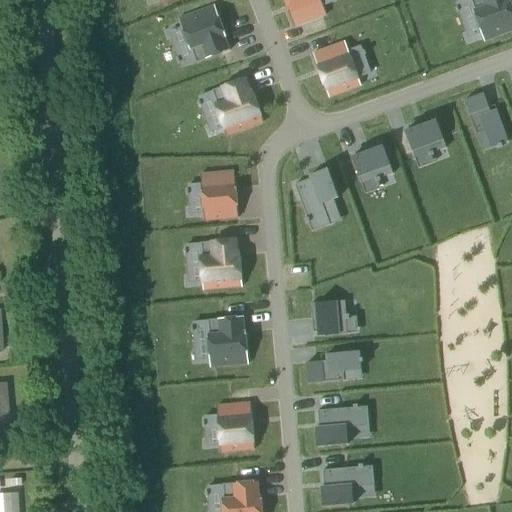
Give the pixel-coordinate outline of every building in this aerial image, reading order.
[(320,0),(284,0),(294,27),(326,16),(320,0)] [(485,42),(511,31),(511,7),(509,0),(471,0),(475,11),(473,11),(485,42)] [(214,6),(178,20),(189,51),(192,50),(196,63),(229,51),(224,38),(225,37),(214,6)] [(345,43),(313,54),(329,98),(361,86),(345,43)] [(391,95),(415,90),(408,57),(384,62),(391,95)] [(245,79),(212,91),(217,104),(215,105),(227,136),(264,123),(252,92),(250,93),(245,79)] [(491,114),(484,94),(464,101),(476,135),(485,132),(492,149),(498,147),(499,149),(503,147),(502,145),(509,143),(497,111),(491,114)] [(422,126),(405,132),(415,160),(428,155),(429,157),(434,155),(433,153),(446,148),(434,116),(420,121),(422,126)] [(380,141),(366,147),(368,151),(351,157),(362,185),(374,181),(375,183),(381,181),(380,179),(393,174),(380,141)] [(306,160),(329,152),(326,143),(303,151),(306,160)] [(310,179),(294,185),(307,219),(304,220),(305,224),(309,223),(312,232),(330,225),(322,205),(338,199),(338,198),(327,170),(309,176),(310,179)] [(234,171),(200,174),(204,221),(238,218),(234,171)] [(375,266),(372,267),(375,275),(417,260),(435,268),(436,315),(436,322),(437,335),(438,340),(439,364),(442,383),(445,408),(447,419),(452,443),(454,453),(455,461),(461,484),(446,505),(364,511),(438,511),(462,510),(475,508),(489,507),(496,506),(511,505),(511,488),(501,481),(506,450),(506,446),(507,441),(508,430),(509,417),(510,411),(509,386),(508,381),(507,359),(507,352),(503,320),(502,311),(500,299),(495,267),(495,264),(496,256),(498,247),(507,228),(509,224),(511,222),(511,216),(499,221),(494,223),(462,235),(431,246),(422,249),(377,265),(375,266)] [(236,240),(201,243),(202,258),(200,258),(203,291),(242,287),(239,254),(237,254),(236,240)] [(345,302),(310,304),(312,319),(317,319),(318,337),(348,334),(347,321),(349,320),(349,315),(346,315),(345,302)] [(209,335),(207,335),(210,367),(248,364),(245,332),(244,332),(243,317),(208,320),(209,335)] [(326,362),(306,363),(308,384),(344,381),(343,372),(361,370),(361,363),(363,363),(362,359),(360,359),(360,352),(326,355),(326,362)] [(251,404),(217,407),(221,453),(255,450),(251,404)] [(319,428),(315,428),(317,448),(348,445),(346,429),(369,427),(367,407),(358,408),(357,405),(353,406),(353,408),(317,411),(319,428)] [(324,487),(321,488),(322,507),(353,505),(352,488),(374,487),(372,467),(363,468),(362,465),(358,465),(358,468),(323,471),(324,487)] [(258,482),(223,484),(224,499),(221,499),(222,511),(262,511),(261,496),(259,496),(258,482)] [(0,511),(16,511),(16,492),(0,493),(0,511)]
